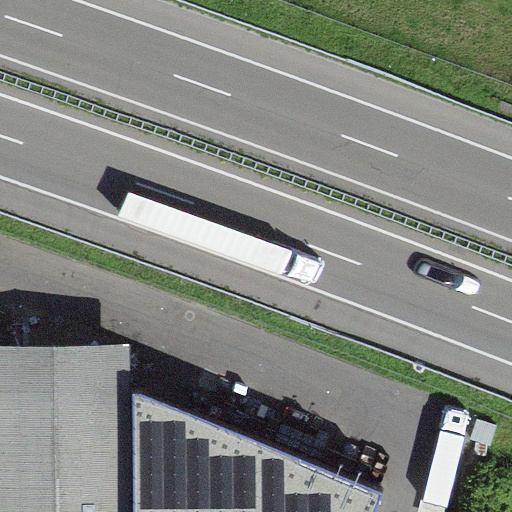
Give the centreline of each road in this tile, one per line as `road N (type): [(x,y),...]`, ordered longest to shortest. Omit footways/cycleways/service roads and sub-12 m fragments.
road 1 (motorway): [(0,136),(511,325)]
road 2 (motorway): [(511,199),(0,13)]
